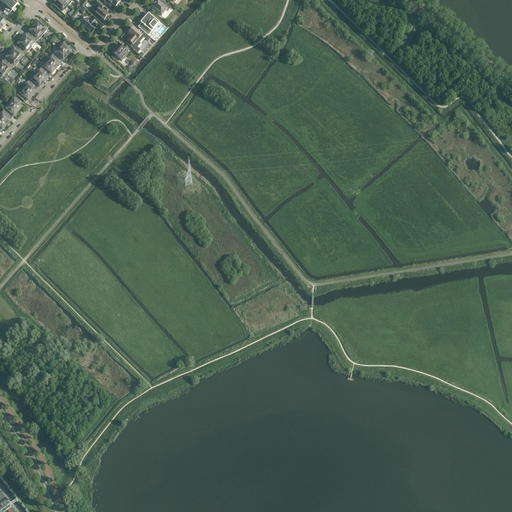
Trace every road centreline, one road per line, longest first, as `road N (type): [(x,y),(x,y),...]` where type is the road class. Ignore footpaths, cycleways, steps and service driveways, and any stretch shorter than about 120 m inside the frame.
road 1 (unknown): [(152,113),(222,170),(311,281),(511,251)]
road 2 (track): [(311,311),(297,305),(195,175),(156,143),(132,136)]
road 3 (unknown): [(0,291),(132,136)]
road 4 (track): [(511,252),(497,242),(407,253),(362,213),(356,190)]
road 5 (unknown): [(67,511),(45,459),(0,392)]
road 6 (unclassified): [(418,0),(511,81)]
road 7 (residential): [(0,143),(82,52)]
